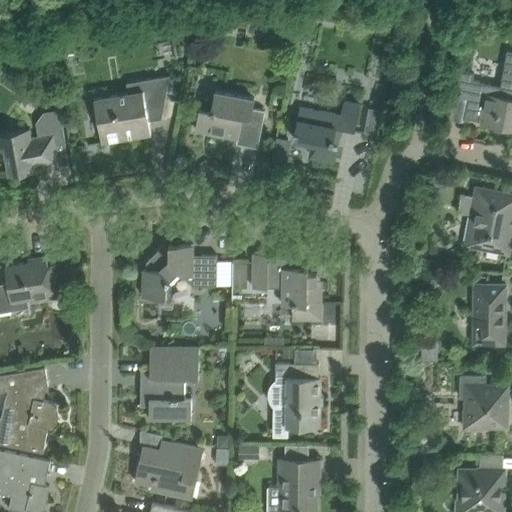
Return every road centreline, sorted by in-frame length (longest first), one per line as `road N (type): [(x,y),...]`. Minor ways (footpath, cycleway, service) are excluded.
road 1 (residential): [(78,511),(90,455),(87,197)]
road 2 (residential): [(369,511),(376,219)]
road 3 (residential): [(376,219),(187,192),(87,197)]
road 4 (residential): [(376,219),(410,152),(511,162)]
